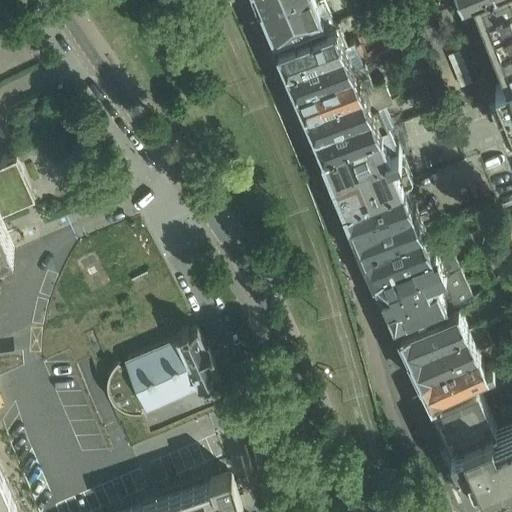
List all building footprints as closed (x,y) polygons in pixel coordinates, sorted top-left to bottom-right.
[(260,0),(263,5),(262,5),(278,42),(329,24),(336,21),(326,0),(260,0)] [(511,0),(475,0),(481,13),(511,1),(511,0)] [(511,1),(481,13),(488,30),(511,21),(511,1)] [(358,14),(341,20),(342,23),(349,20),(350,23),(360,19),(358,14)] [(329,24),(278,42),(288,65),(349,41),(340,21),(337,21),(336,21),(329,24)] [(511,21),(488,30),(495,47),(511,40),(511,21)] [(349,41),(288,65),(297,86),(356,64),(364,60),(355,40),(349,42),(349,41)] [(511,40),(495,47),(502,64),(511,59),(511,40)] [(461,48),(451,52),(464,82),(474,78),(461,48)] [(511,59),(502,64),(508,80),(511,78),(511,59)] [(356,64),(297,86),(306,107),(365,84),(365,85),(375,81),(365,60),(364,60),(356,64)] [(365,84),(306,107),(315,128),(374,105),(385,101),(393,98),(384,78),(375,81),(365,85),(365,84)] [(511,78),(508,80),(496,86),(508,116),(511,124),(511,78)] [(324,149),(389,125),(395,123),(385,101),(374,105),(315,128),(324,149)] [(402,155),(389,125),(324,149),(347,203),(411,180),(416,178),(405,154),(402,155)] [(0,511),(23,511),(0,458),(0,249),(9,245),(6,239),(8,238),(17,234),(5,207),(36,194),(18,152),(0,159),(0,511)] [(411,180),(347,203),(356,226),(416,204),(410,192),(415,190),(411,180)] [(416,204),(356,226),(366,248),(425,226),(422,217),(428,215),(422,202),(416,204)] [(434,247),(431,239),(425,226),(366,248),(376,271),(434,247)] [(456,251),(443,257),(438,246),(434,247),(376,271),(401,328),(402,328),(453,308),(461,304),(465,303),(464,302),(476,297),(456,251)] [(412,350),(471,327),(461,304),(453,308),(402,328),(412,350)] [(511,314),(511,307),(503,311),(503,313),(505,318),(511,314)] [(484,321),(471,327),(412,350),(411,350),(414,356),(422,374),(423,374),(480,349),(480,348),(494,342),(484,321)] [(135,411),(142,410),(142,409),(141,409),(139,405),(148,402),(149,405),(200,382),(201,384),(205,392),(221,385),(221,386),(222,388),(224,387),(223,385),(218,376),(221,375),(213,358),(217,356),(210,340),(206,341),(198,324),(190,328),(189,324),(182,327),(184,330),(178,333),(179,335),(128,357),(130,361),(121,365),(119,361),(120,360),(119,359),(117,361),(115,363),(113,366),(110,372),(109,374),(109,376),(108,378),(108,380),(108,382),(108,385),(108,387),(109,388),(109,391),(110,393),(111,394),(112,396),(113,398),(114,400),(116,402),(119,404),(122,407),(125,408),(127,409),(130,410),(132,411),(134,411),(135,411)] [(480,349),(423,374),(433,396),(489,370),(488,365),(480,349)] [(498,424),(485,396),(479,380),(440,397),(459,441),(465,438),(469,447),(463,449),(461,444),(451,448),(469,488),(511,470),(511,473),(511,428),(497,435),(493,426),(498,424)] [(145,503),(120,511),(244,511),(234,473),(233,472),(233,471),(232,470),(231,470),(230,470),(229,470),(228,470),(211,476),(212,480),(156,500),(155,499),(154,501),(147,503),(146,502),(145,503)]
